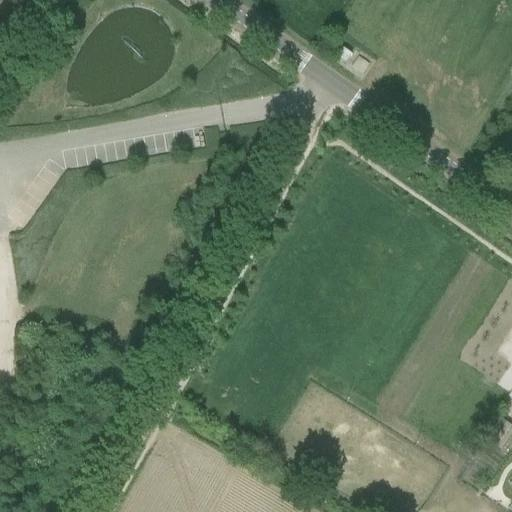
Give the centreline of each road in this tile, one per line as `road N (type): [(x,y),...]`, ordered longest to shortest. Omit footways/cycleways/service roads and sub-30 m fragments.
road 1 (track): [(99,511),(325,87)]
road 2 (unclassified): [(511,217),(203,0)]
